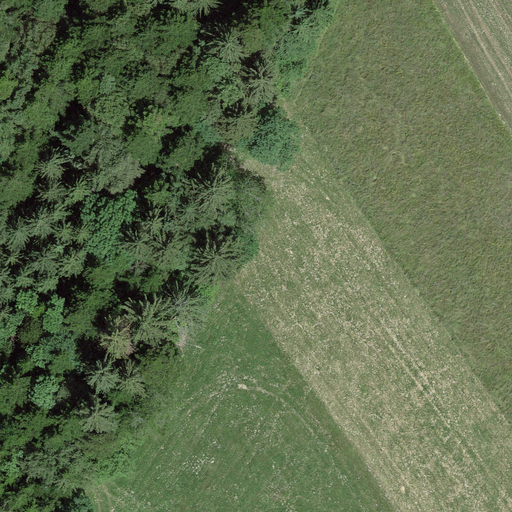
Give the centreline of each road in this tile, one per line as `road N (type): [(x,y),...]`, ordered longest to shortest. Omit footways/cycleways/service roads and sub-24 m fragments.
road 1 (track): [(0,255),(111,0)]
road 2 (track): [(0,292),(36,370),(99,449)]
road 3 (track): [(204,0),(265,164)]
